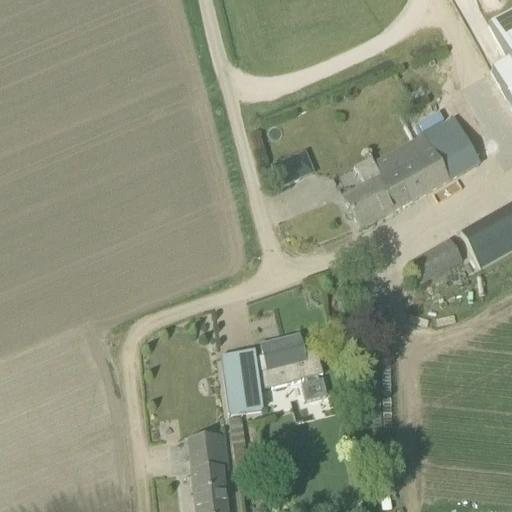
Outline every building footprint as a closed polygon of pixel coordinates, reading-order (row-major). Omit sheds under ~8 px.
[(511,15),(488,29),(507,64),(490,74),(511,113),(511,15)] [(341,200),(360,233),(478,168),(460,136),(444,145),(437,131),(373,166),(370,161),(354,171),(363,189),(341,200)] [(280,190),(300,181),(291,160),(271,169),(280,190)] [(511,256),(511,207),(459,237),(481,274),(511,256)] [(407,267),(417,284),(420,289),(462,265),(449,243),(407,267)] [(271,389),(272,390),(303,382),(302,381),(324,375),(318,350),(304,353),(300,336),(260,346),(263,357),(252,360),(252,356),(220,360),(227,418),(259,414),(257,393),(271,389)] [(192,475),(191,475),(195,511),(225,511),(221,472),(217,440),(189,444),(192,475)]
